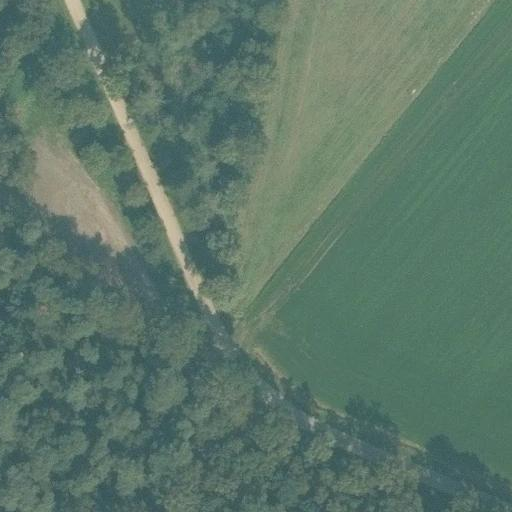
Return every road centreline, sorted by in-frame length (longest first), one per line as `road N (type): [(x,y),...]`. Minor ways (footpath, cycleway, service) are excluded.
road 1 (track): [(227,346),(72,0)]
road 2 (unclassified): [(505,511),(310,427),(227,346)]
road 3 (track): [(227,346),(171,329),(0,203)]
road 4 (track): [(124,511),(279,405)]
